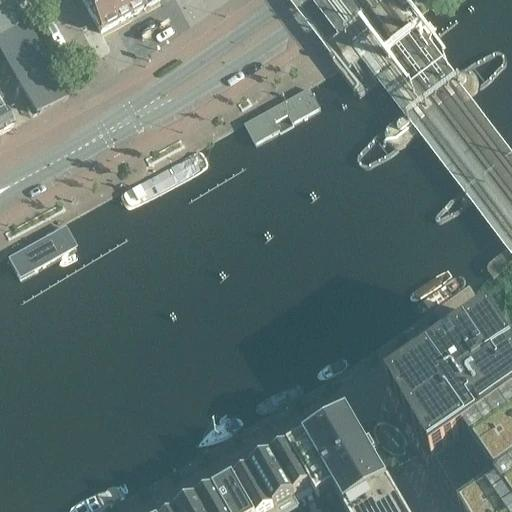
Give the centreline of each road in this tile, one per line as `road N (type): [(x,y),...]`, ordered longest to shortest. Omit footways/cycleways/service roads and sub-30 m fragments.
road 1 (tertiary): [(122,133),(339,0)]
road 2 (tertiary): [(284,0),(113,117)]
road 3 (tertiary): [(0,202),(122,133)]
road 4 (residential): [(113,117),(46,0)]
road 5 (tertiary): [(113,117),(0,180)]
